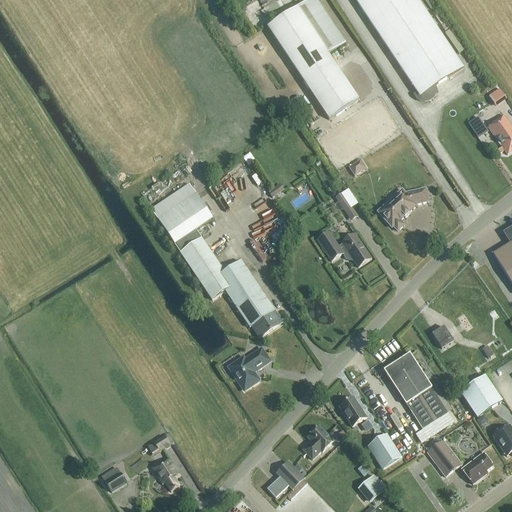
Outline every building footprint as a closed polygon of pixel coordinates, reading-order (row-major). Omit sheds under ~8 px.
[(265,16),(284,6),(280,0),(262,0),(267,9),(263,11),(265,16)] [(329,122),(360,102),(329,56),(347,44),(317,0),(311,0),(268,29),(329,122)] [(425,104),(429,103),(433,100),(436,97),(437,92),(436,88),(464,70),(417,0),(355,0),(355,1),(417,94),(414,96),(417,100),(421,103),(425,104)] [(450,32),(447,34),(444,36),(457,56),(463,52),(450,32)] [(489,98),(494,106),(505,99),(499,91),(489,98)] [(507,156),(511,153),(511,128),(504,116),(492,124),(493,125),(488,129),(501,147),(495,151),(498,156),(504,152),(507,156)] [(484,126),(474,133),(478,139),(488,132),(484,126)] [(252,155),(245,160),(251,168),(258,163),(252,155)] [(355,178),(367,170),(361,161),(349,169),(355,178)] [(197,233),(214,221),(190,185),(152,210),(213,301),(226,292),(260,342),(284,325),(242,263),(225,274),(197,233)] [(286,192),(281,185),(270,194),(274,200),(286,192)] [(429,203),(426,190),(409,194),(407,196),(403,192),(379,214),(393,229),(394,228),(398,233),(405,226),(401,222),(405,218),(406,219),(410,215),(409,214),(417,207),(416,206),(429,203)] [(352,223),(358,218),(343,195),(336,200),(352,223)] [(511,229),(504,234),(511,245),(494,256),(511,284),(511,229)] [(339,249),(330,235),(318,242),(332,263),(343,256),(346,260),(354,261),(359,269),(372,260),(356,236),(343,245),(343,246),(339,249)] [(452,343),(448,336),(442,328),(431,336),(440,350),(452,343)] [(495,343),(501,352),(505,349),(500,340),(495,343)] [(483,350),(489,359),(494,356),(488,347),(483,350)] [(271,363),(263,351),(246,362),(245,359),(231,369),(246,392),(260,382),(256,376),(257,372),(271,363)] [(422,431),(447,414),(409,355),(383,372),(422,431)] [(477,420),(502,403),(486,378),(461,395),(477,420)] [(511,389),(504,379),(494,386),(501,396),(511,389)] [(352,428),(367,419),(354,399),(339,408),(352,428)] [(511,429),(510,427),(493,438),(507,458),(511,455),(511,429)] [(312,443),(304,451),(313,461),(321,453),(322,454),(334,443),(320,428),(308,439),(312,443)] [(368,449),(383,472),(402,459),(387,436),(368,449)] [(160,454),(171,447),(165,437),(154,444),(160,454)] [(439,442),(425,451),(428,455),(441,445),(439,442)] [(428,455),(446,479),(462,467),(444,443),(441,445),(428,455)] [(462,472),(473,486),(483,478),(482,477),(493,468),(483,456),(462,472)] [(180,488),(174,479),(179,476),(169,460),(152,470),(162,487),(165,485),(171,494),(180,488)] [(357,469),(364,478),(371,473),(364,464),(357,469)] [(275,500),(289,488),(293,492),(304,481),(288,465),(277,476),(280,479),(267,491),(275,500)] [(112,495),(128,485),(121,474),(105,484),(112,495)] [(385,491),(374,478),(359,491),(370,504),(385,491)]
